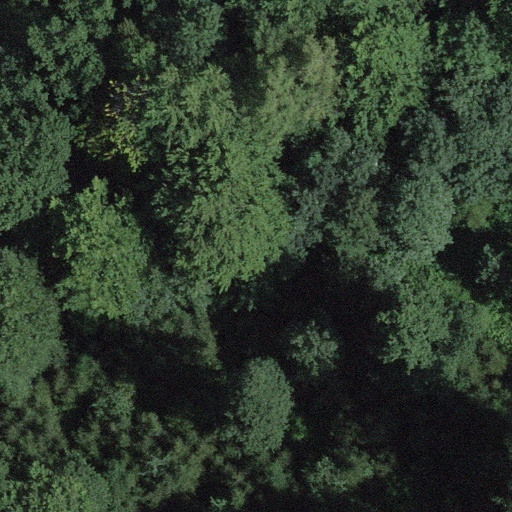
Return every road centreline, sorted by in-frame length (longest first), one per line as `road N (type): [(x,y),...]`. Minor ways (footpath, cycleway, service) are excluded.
road 1 (track): [(0,249),(143,227),(511,86)]
road 2 (track): [(0,202),(249,0)]
